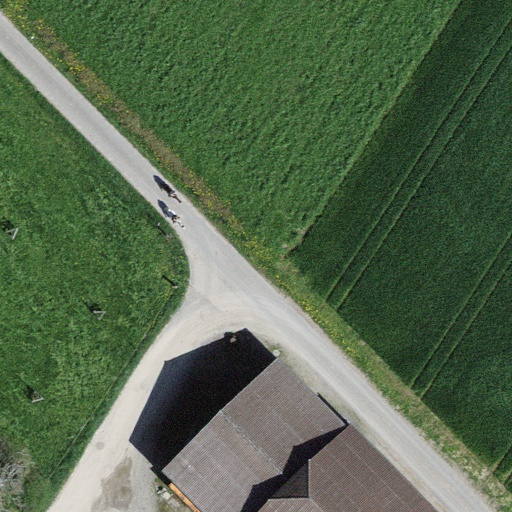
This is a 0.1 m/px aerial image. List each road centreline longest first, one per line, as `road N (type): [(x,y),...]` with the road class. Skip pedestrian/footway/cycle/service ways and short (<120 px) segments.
road 1 (unclassified): [(0,45),(461,511)]
road 2 (track): [(235,290),(69,511)]
